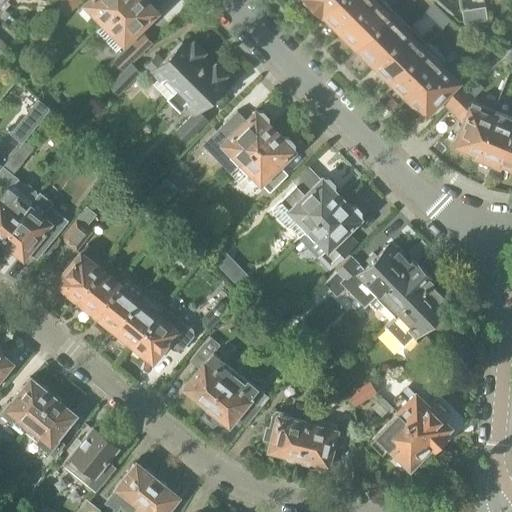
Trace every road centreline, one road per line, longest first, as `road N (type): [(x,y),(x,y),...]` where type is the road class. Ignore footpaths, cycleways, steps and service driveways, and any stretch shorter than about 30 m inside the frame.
road 1 (residential): [(0,294),(219,474),(262,495),(386,511)]
road 2 (residential): [(451,220),(226,0)]
road 3 (residential): [(507,485),(496,460),(508,304)]
